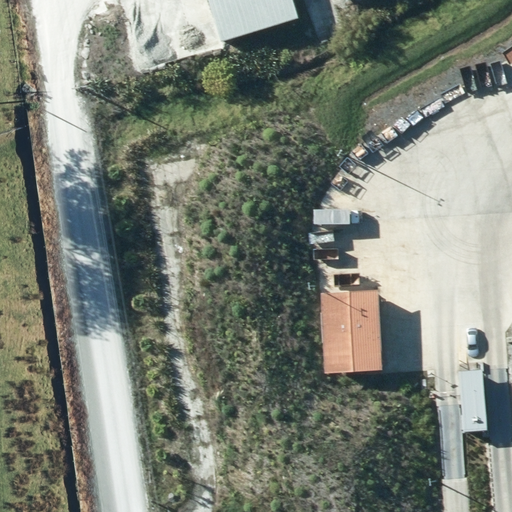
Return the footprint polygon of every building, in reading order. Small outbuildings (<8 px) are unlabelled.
[(302,0),(219,0),(232,42),(308,19),(302,0)] [(511,193),(486,205),(502,243),(511,238),(511,193)] [(502,243),(486,205),(446,222),(462,259),(502,243)] [(399,372),(346,393),(378,470),(431,448),(399,372)] [(339,417),(324,424),(337,453),(352,446),(339,417)]
